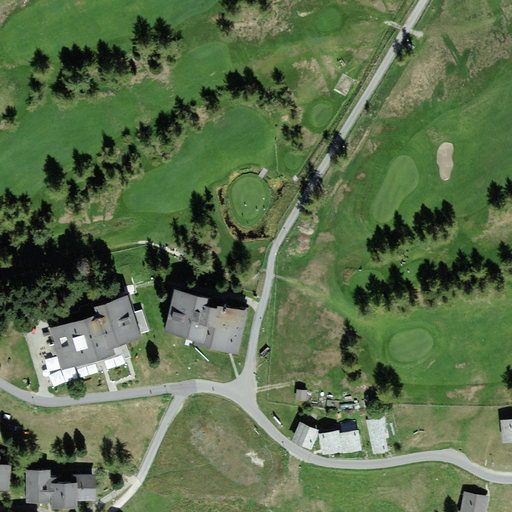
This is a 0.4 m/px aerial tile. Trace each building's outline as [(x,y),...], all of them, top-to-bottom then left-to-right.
[(210,297),(176,289),(166,331),(197,338),(196,343),(238,353),(248,310),(209,301),(210,297)] [(129,294),(93,305),(96,315),(50,329),(62,367),(113,352),(111,346),(141,337),(140,333),(148,330),(142,309),(134,311),(129,294)] [(307,390),(297,389),(296,400),(306,401),(307,390)] [(384,417),(367,421),(374,453),(388,450),(385,438),(388,437),(384,417)] [(511,419),(501,420),(503,441),(511,440),(511,419)] [(319,430),(300,422),(293,440),(311,448),(319,430)] [(339,433),(339,430),(319,433),(322,454),(342,451),(339,433)] [(358,430),(339,433),(342,451),(361,448),(358,430)] [(0,488),(8,489),(10,465),(0,464),(0,488)] [(51,501),(51,482),(50,469),(26,470),(27,501),(51,501)] [(95,474),(71,474),(71,482),(77,481),(77,500),(96,500),(95,474)] [(71,482),(51,482),(51,501),(51,507),(77,506),(77,500),(77,481),(71,482)] [(484,511),(488,498),(465,492),(459,511),(484,511)]
